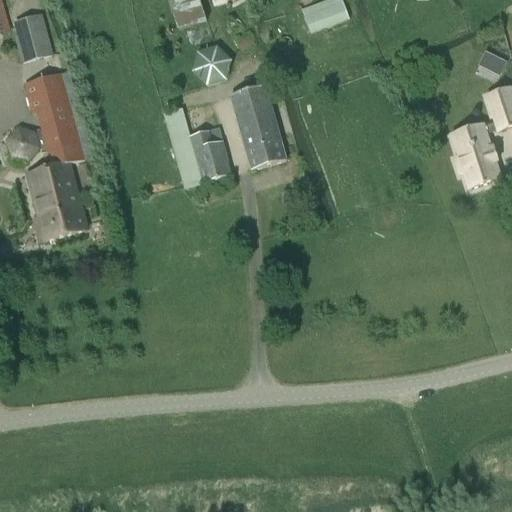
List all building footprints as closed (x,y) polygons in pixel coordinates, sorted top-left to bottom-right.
[(197,0),(192,0),(169,5),(177,30),(205,24),(197,0)] [(211,0),(213,8),(242,0),(211,0)] [(309,35),(349,21),(340,0),(332,0),(300,12),(309,35)] [(0,36),(11,34),(2,2),(0,2),(0,36)] [(51,57),(45,33),(40,16),(14,23),(19,40),(16,41),(22,65),(51,57)] [(250,38),(237,43),(241,53),(254,48),(250,38)] [(197,55),(192,74),(206,88),(225,83),(230,63),(216,50),(197,55)] [(84,162),(62,77),(24,87),(32,117),(37,115),(51,170),(26,176),(40,232),(35,233),(38,246),(87,233),(69,166),(84,162)] [(251,172),(286,162),(265,88),(230,98),(251,172)] [(483,129),(482,126),(451,137),(458,159),(454,160),(459,176),(463,175),(468,191),(500,181),(494,164),(497,163),(492,149),(490,149),(485,136),(497,132),(497,134),(511,129),(511,97),(510,90),(486,97),(495,125),(483,129)] [(184,191),(231,178),(218,132),(191,140),(183,112),(163,117),(184,191)]
